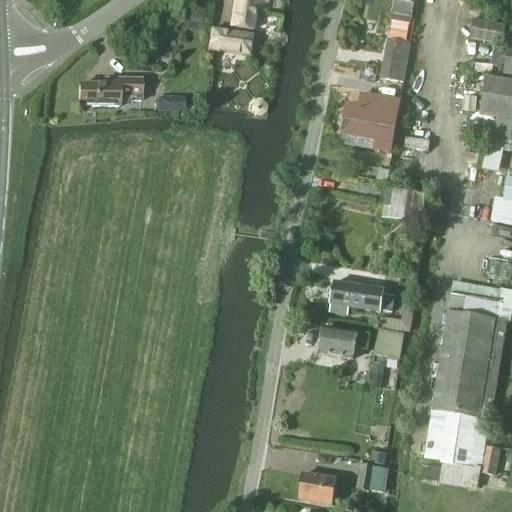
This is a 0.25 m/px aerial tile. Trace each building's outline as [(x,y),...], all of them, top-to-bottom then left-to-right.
[(267,12),(268,0),(233,0),(230,28),(252,32),(256,6),(266,8),(266,12),(267,12)] [(409,25),(413,0),(393,0),(390,22),(409,25)] [(180,32),(201,33),(202,12),(181,11),(180,32)] [(505,26),(474,21),(470,40),(501,46),(505,26)] [(206,51),(216,52),(248,57),(251,37),(209,31),(206,51)] [(402,84),(409,44),(387,40),(379,80),(402,84)] [(511,77),(511,47),(508,47),(503,76),(511,77)] [(511,121),(511,83),(487,79),(480,116),(511,121)] [(118,109),(118,102),(140,102),(140,81),(114,80),(114,87),(78,86),(78,108),(118,109)] [(156,113),(180,112),(180,98),(156,99),(156,113)] [(345,109),(340,139),(370,144),(369,151),(386,154),(395,104),(361,98),(359,111),(345,109)] [(511,123),(497,120),(497,123),(476,119),(474,133),(492,137),(491,141),(509,144),(507,153),(511,153),(511,123)] [(495,200),(490,223),(511,227),(511,171),(508,171),(506,179),(502,200),(502,201),(495,200)] [(420,224),(424,196),(388,191),(383,219),(420,224)] [(330,306),(329,314),(340,316),(341,308),(379,314),(380,313),(388,314),(392,315),(393,310),(395,298),(382,296),(383,292),(333,284),(329,306),(330,306)] [(450,296),(431,412),(433,413),(479,420),(488,422),(490,422),(491,414),(497,383),(507,323),(508,324),(510,324),(511,314),(511,292),(500,291),(500,292),(476,288),(474,300),(450,296)] [(381,314),(379,328),(413,334),(417,312),(393,310),(392,315),(388,314),(388,315),(381,314)] [(367,351),(369,337),(323,330),(319,356),(352,361),(354,349),(367,351)] [(399,361),(403,336),(378,332),(374,357),(399,361)] [(433,413),(425,462),(441,465),(479,472),(480,467),(487,423),(488,422),(479,420),(433,413)] [(424,466),(421,481),(477,490),(480,472),(443,465),(442,469),(424,466)] [(370,492),(382,494),(385,471),(374,469),(360,466),(356,490),(370,492)] [(331,507),(336,481),(303,476),(299,502),(331,507)]
